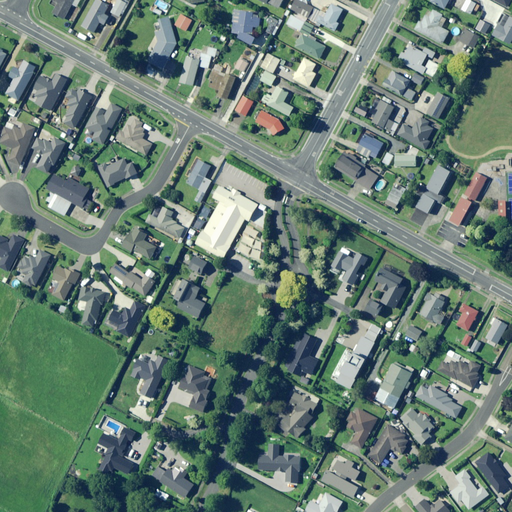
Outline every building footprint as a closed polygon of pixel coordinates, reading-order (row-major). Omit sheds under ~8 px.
[(78,0),(52,0),(58,3),(53,13),(71,23),(80,8),(75,6),(78,0)] [(111,15),(107,13),(111,6),(100,0),(97,0),(83,26),(95,34),(100,24),(104,27),(111,15)] [(119,16),(126,3),(119,0),(117,0),(111,12),(119,16)] [(254,0),(278,13),(285,0),(254,0)] [(325,0),(292,0),(288,8),(334,33),(346,10),(333,3),(333,4),(325,0)] [(451,0),(432,0),(432,2),(446,10),(451,0)] [(471,14),(474,9),(477,11),(480,5),(477,4),(469,0),(467,0),(463,10),(471,14)] [(163,12),(152,7),(151,11),(161,15),(163,12)] [(444,15),(435,10),(430,18),(427,16),(423,23),(421,22),(416,29),(443,45),(450,32),(442,28),(447,20),(443,17),(444,15)] [(232,34),(240,34),(240,42),(256,43),(257,36),(253,35),(254,27),(260,28),(261,18),(254,18),(254,12),(241,11),(240,18),(234,17),(232,34)] [(175,25),(186,31),(192,20),(181,14),(175,25)] [(511,17),(504,14),(499,25),(493,35),(511,45),(511,42),(511,17)] [(306,22),(292,15),(287,24),(301,32),(306,22)] [(280,22),(271,16),(267,22),(271,24),(266,32),(272,35),(280,22)] [(177,44),(170,17),(159,20),(162,31),(156,32),(159,42),(148,61),(163,69),(177,44)] [(487,23),(481,20),(476,29),(482,32),(487,23)] [(495,27),(488,23),(482,33),(490,37),(495,27)] [(480,37),(466,30),(460,41),(474,49),(480,37)] [(327,47),(303,34),(296,47),(320,60),(327,47)] [(427,66),(423,65),(428,56),(430,57),(434,51),(427,47),(424,53),(408,44),(399,61),(424,74),(425,72),(434,77),(441,65),(430,60),(427,66)] [(218,50),(205,46),(202,56),(196,54),(195,54),(190,52),(181,82),(194,86),(200,66),(209,69),(212,56),(216,57),(218,50)] [(274,73),(279,64),(283,66),(286,62),(281,59),(281,60),(269,53),(262,67),(274,73)] [(250,63),(241,58),(235,67),(244,73),(250,63)] [(317,64),(305,58),(294,79),(310,87),(317,74),(313,72),(317,64)] [(38,67),(25,60),(20,69),(15,67),(9,77),(15,79),(7,94),(19,101),(38,67)] [(209,81),(211,82),(209,86),(220,91),(218,96),(228,100),(238,77),(223,71),(224,68),(218,65),(215,64),(212,71),(213,71),(209,81)] [(261,80),(271,86),(267,94),(266,93),(262,101),(268,104),(267,105),(290,117),(295,108),(284,102),(290,93),(278,87),(273,85),(277,77),(266,71),(261,80)] [(411,80),(393,71),(389,80),(387,79),(384,87),(412,100),(417,91),(408,87),(411,80)] [(68,80),(56,73),(52,80),(41,74),(33,89),(38,91),(35,96),(38,98),(35,103),(50,111),(68,80)] [(425,78),(415,74),(412,82),(422,86),(425,78)] [(253,76),(244,93),(251,97),(261,80),(253,76)] [(66,97),(70,99),(67,105),(71,107),(65,117),(67,119),(65,123),(75,129),(94,94),(82,87),(80,92),(71,87),(66,97)] [(255,102),(244,96),(236,111),(247,116),(255,102)] [(395,107),(377,98),(373,106),(379,109),(373,122),(395,133),(399,124),(389,119),(395,107)] [(119,123),(116,122),(123,110),(112,104),(108,110),(99,105),(94,114),(86,128),(95,133),(92,139),(103,145),(110,132),(113,133),(119,123)] [(17,111),(12,108),(9,114),(14,117),(17,111)] [(264,110),(262,113),(259,111),(254,119),(257,121),(257,122),(272,130),(271,132),(274,136),(286,128),(281,120),(264,110)] [(403,125),(397,135),(427,152),(433,141),(429,139),(435,128),(429,124),(431,121),(423,117),(420,122),(418,121),(412,130),(403,125)] [(146,135),(143,133),(146,129),(143,128),(145,124),(136,119),(132,126),(129,125),(126,132),(122,129),(116,139),(147,156),(153,144),(144,139),(146,135)] [(22,165),(36,128),(18,121),(17,124),(9,121),(1,144),(13,149),(9,160),(22,165)] [(375,136),(367,132),(357,151),(371,158),(372,156),(377,159),(385,143),(374,138),(375,136)] [(67,143),(56,137),(52,143),(40,136),(33,149),(44,155),(38,168),(48,174),(54,164),(55,165),(67,143)] [(342,161),(337,168),(371,191),(380,176),(366,167),(367,165),(346,151),(340,159),(342,161)] [(394,156),(388,153),(383,162),(389,166),(394,156)] [(417,166),(417,156),(396,156),(396,167),(417,166)] [(99,168),(109,189),(117,185),(116,183),(127,178),(127,179),(138,173),(133,162),(128,164),(125,158),(110,166),(108,163),(99,168)] [(213,167),(200,160),(197,165),(195,164),(191,171),(193,172),(188,183),(201,190),(195,201),(200,203),(212,181),(207,179),(213,167)] [(446,169),(436,163),(422,188),(432,194),(446,169)] [(82,168),(76,164),(70,174),(77,177),(82,168)] [(485,176),(473,169),(460,193),(472,199),(485,176)] [(65,216),(73,203),(82,209),(83,207),(89,210),(93,202),(86,198),(91,189),(70,178),(68,182),(55,174),(47,189),(52,192),(47,201),(51,203),(49,207),(65,216)] [(407,189),(397,184),(388,199),(399,205),(407,189)] [(232,193),(220,186),(214,198),(221,202),(205,231),(204,230),(196,244),(224,259),(245,219),(250,222),(259,205),(240,194),(241,193),(234,189),(232,193)] [(431,198),(420,192),(412,205),(423,211),(431,198)] [(466,201),(457,196),(443,219),(452,224),(466,201)] [(505,217),(504,199),(495,200),(496,217),(505,217)] [(175,212),(156,203),(150,214),(146,222),(181,239),(186,229),(170,221),(175,212)] [(151,260),(158,248),(151,244),(153,239),(148,236),(149,234),(137,228),(133,234),(130,233),(123,247),(135,254),(136,252),(151,260)] [(25,240),(14,234),(10,241),(0,235),(0,262),(0,263),(0,267),(8,272),(25,240)] [(31,256),(30,258),(28,256),(26,259),(23,257),(18,268),(24,271),(22,274),(26,276),(23,283),(33,287),(35,283),(38,285),(52,255),(41,250),(37,259),(31,256)] [(343,279),(353,285),(358,275),(355,274),(361,264),(364,265),(368,259),(357,253),(354,259),(339,251),(331,265),(340,270),(342,268),(347,271),(343,279)] [(194,257),(188,267),(201,274),(207,263),(194,257)] [(131,287),(128,292),(133,295),(136,290),(146,296),(155,281),(131,266),(128,273),(115,265),(110,273),(124,282),(123,283),(131,287)] [(48,291),(54,294),(53,295),(66,301),(74,283),(76,285),(81,274),(67,268),(67,270),(59,266),(48,291)] [(379,310),(381,312),(385,304),(396,309),(407,286),(403,284),(406,279),(381,267),(375,280),(383,284),(381,289),(387,291),(381,302),(373,297),(369,306),(379,310)] [(195,285),(184,279),(172,304),(199,318),(206,304),(197,299),(205,283),(198,279),(195,285)] [(107,292),(84,285),(79,300),(88,303),(82,325),(93,328),(95,322),(97,322),(102,304),(104,304),(107,292)] [(438,294),(432,291),(428,298),(430,300),(423,313),(441,323),(446,316),(441,313),(448,301),(446,300),(448,297),(439,292),(438,294)] [(116,332),(131,339),(146,306),(135,301),(131,310),(127,308),(124,314),(114,310),(107,325),(117,330),(116,332)] [(481,313),(464,303),(459,310),(464,313),(457,325),(470,332),(481,313)] [(509,324),(494,316),(490,324),(492,326),(485,339),(498,345),(509,324)] [(422,332),(411,325),(405,334),(417,341),(422,332)] [(380,332),(371,328),(368,333),(378,338),(380,332)] [(318,340),(306,334),(303,342),(298,340),(285,369),(300,376),(303,371),(312,375),(319,361),(310,357),(318,340)] [(474,337),(467,334),(462,344),(468,347),(474,337)] [(375,353),(372,351),(376,343),(362,335),(353,354),(347,351),(332,380),(351,390),(368,358),(372,360),(375,353)] [(481,343),(476,340),(471,349),(477,352),(481,343)] [(418,347),(413,344),(410,350),(415,353),(418,347)] [(138,359),(131,375),(142,380),(143,379),(147,381),(141,394),(152,399),(170,361),(160,356),(158,362),(153,359),(150,364),(138,359)] [(483,367),(472,361),(470,365),(461,361),(459,363),(452,360),(449,365),(443,361),(438,371),(452,378),(450,382),(472,393),(480,377),(478,376),(483,367)] [(412,381),(410,380),(413,374),(394,364),(376,399),(395,408),(400,397),(401,398),(406,388),(409,389),(412,381)] [(188,365),(180,387),(195,393),(190,407),(203,412),(211,391),(208,390),(212,379),(203,376),(205,372),(188,365)] [(454,401),(455,400),(443,394),(446,387),(434,381),(432,387),(427,385),(425,388),(422,386),(417,397),(458,418),(464,406),(454,401)] [(316,410),(320,402),(319,401),(320,399),(312,395),(311,397),(293,388),(289,396),(300,402),(299,404),(311,411),(312,408),(316,410)] [(293,410),(280,424),(295,438),(297,436),(300,438),(308,430),(305,427),(314,418),(300,405),(294,412),(293,410)] [(380,420),(360,409),(356,414),(352,412),(348,419),(351,421),(348,427),(358,433),(352,442),(363,449),(380,420)] [(421,416),(414,409),(402,422),(415,434),(413,437),(424,447),(433,437),(429,434),(437,426),(423,413),(421,416)] [(406,446),(409,441),(404,438),(407,435),(389,424),(369,457),(382,465),(391,450),(396,453),(397,451),(403,454),(408,447),(406,446)] [(511,425),(503,441),(511,446),(511,425)] [(108,449),(99,470),(107,474),(109,470),(113,472),(114,468),(127,474),(133,463),(121,457),(128,441),(131,442),(135,433),(125,428),(119,441),(103,433),(98,444),(108,449)] [(268,455),(258,455),(258,470),(286,470),(285,482),(299,483),(299,456),(278,456),(279,445),(269,445),(268,455)] [(508,474),(490,452),(475,464),(491,483),(493,482),(501,494),(511,487),(504,478),(508,474)] [(329,470),(323,481),(330,485),(331,484),(343,491),(342,492),(353,499),(360,488),(354,484),(361,472),(353,467),(355,464),(349,460),(346,465),(339,460),(332,472),(329,470)] [(167,471),(160,467),(153,477),(186,499),(195,485),(169,468),(167,471)] [(490,495),(482,485),(479,481),(475,484),(471,478),(466,470),(456,477),(461,485),(451,492),(459,503),(463,500),(470,510),(490,495)] [(169,495),(161,491),(158,497),(166,501),(169,495)] [(338,511),(344,502),(327,493),(320,506),(312,501),(306,511),(338,511)] [(432,507),(426,499),(416,508),(419,511),(450,511),(452,511),(441,500),(432,507)]
